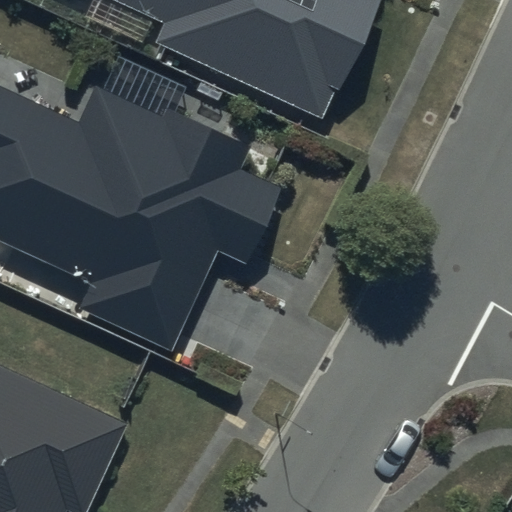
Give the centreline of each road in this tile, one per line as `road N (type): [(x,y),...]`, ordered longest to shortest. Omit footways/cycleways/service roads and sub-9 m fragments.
road 1 (residential): [(440,273),(296,511)]
road 2 (residential): [(511,123),(440,273)]
